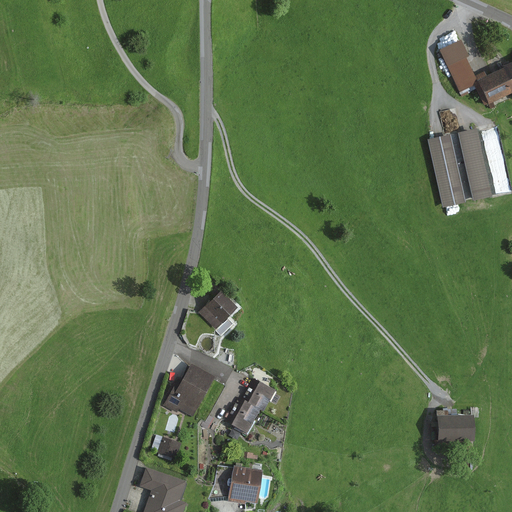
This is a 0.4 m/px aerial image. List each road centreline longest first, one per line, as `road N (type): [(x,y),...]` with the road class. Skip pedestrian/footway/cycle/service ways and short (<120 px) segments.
road 1 (unclassified): [(206,0),(197,242),(120,511)]
road 2 (track): [(204,167),(179,157),(176,110),(139,78),(100,0)]
